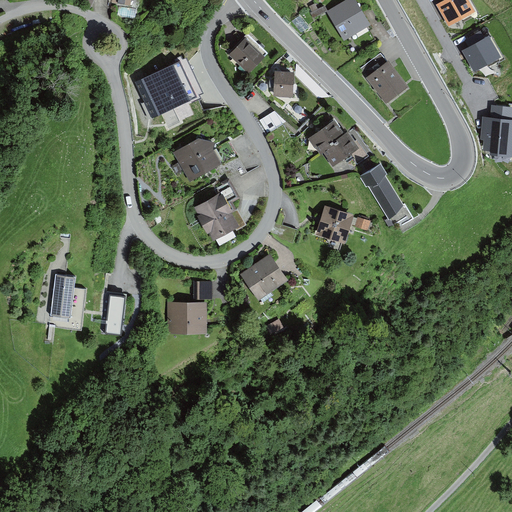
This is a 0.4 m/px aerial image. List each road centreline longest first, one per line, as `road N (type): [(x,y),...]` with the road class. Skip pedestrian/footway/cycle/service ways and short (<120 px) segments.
road 1 (residential): [(239,0),(212,23),(207,43),(214,70),(272,168),(275,201),(261,234),(235,255),(181,259),(140,227),(113,78)]
road 2 (tertiary): [(385,0),(459,137),(460,169),(447,178),(407,159),(252,0)]
road 3 (unclassified): [(511,424),(429,511)]
